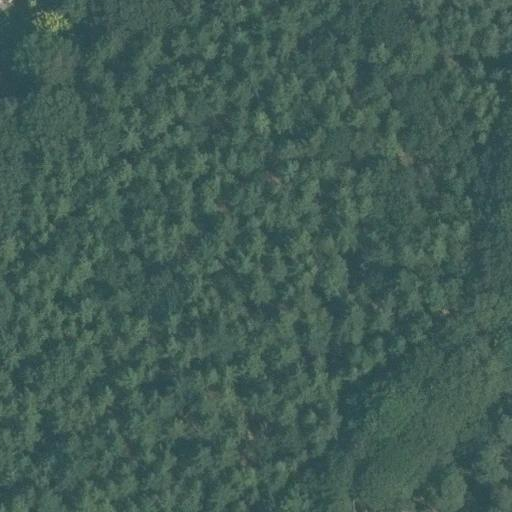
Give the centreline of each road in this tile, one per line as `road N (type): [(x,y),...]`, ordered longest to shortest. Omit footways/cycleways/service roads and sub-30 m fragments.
road 1 (track): [(511,115),(488,219),(454,309),(286,511)]
road 2 (track): [(0,183),(116,0)]
